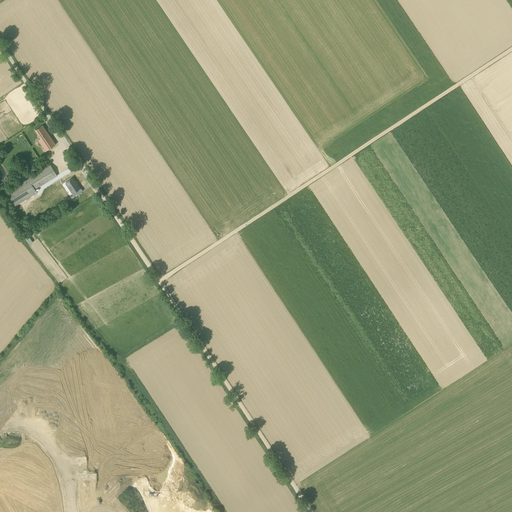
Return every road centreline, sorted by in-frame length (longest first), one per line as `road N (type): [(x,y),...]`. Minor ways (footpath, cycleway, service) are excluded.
road 1 (track): [(311,511),(158,281),(511,48)]
road 2 (unclassified): [(158,281),(0,43)]
